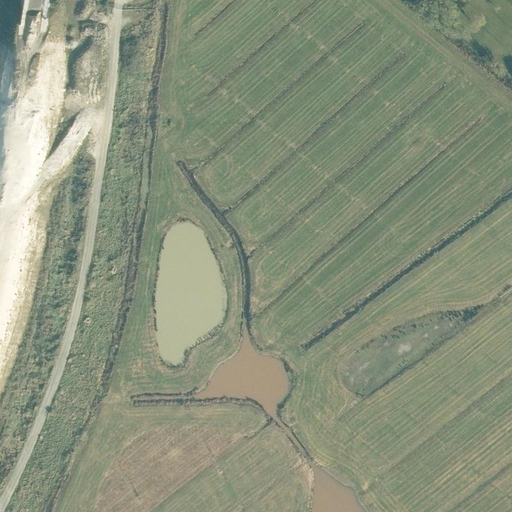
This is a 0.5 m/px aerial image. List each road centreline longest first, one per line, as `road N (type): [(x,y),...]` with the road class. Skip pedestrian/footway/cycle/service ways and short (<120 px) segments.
road 1 (track): [(118,0),(77,314),(0,504)]
road 2 (primary): [(35,0),(0,271)]
